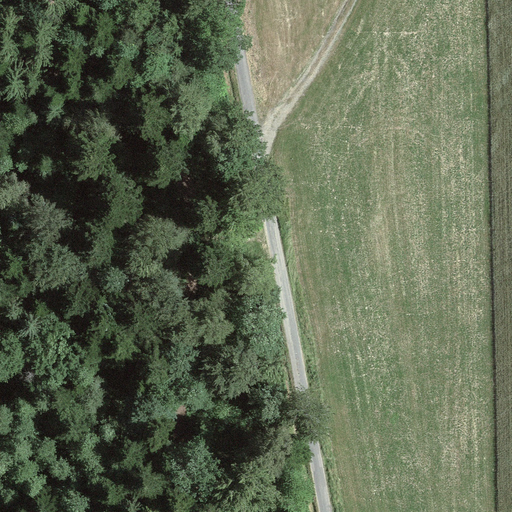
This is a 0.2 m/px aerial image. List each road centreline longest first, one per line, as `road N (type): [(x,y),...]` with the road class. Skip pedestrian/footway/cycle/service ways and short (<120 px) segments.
road 1 (track): [(322,511),(231,0)]
road 2 (track): [(259,141),(301,96),(350,0)]
